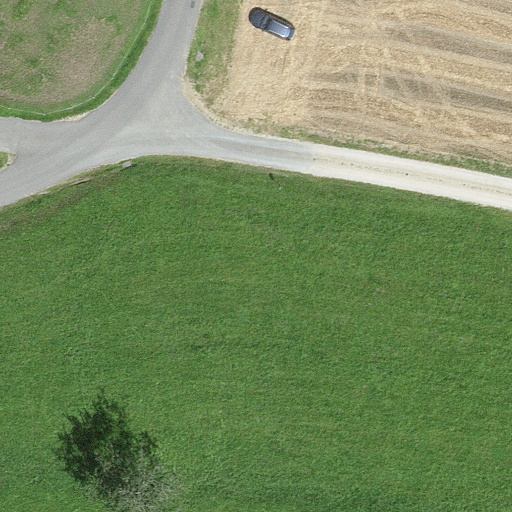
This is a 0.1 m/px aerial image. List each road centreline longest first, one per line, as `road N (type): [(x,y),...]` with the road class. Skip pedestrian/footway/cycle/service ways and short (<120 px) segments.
road 1 (track): [(511,196),(135,126)]
road 2 (unclassified): [(172,0),(135,126),(0,187)]
